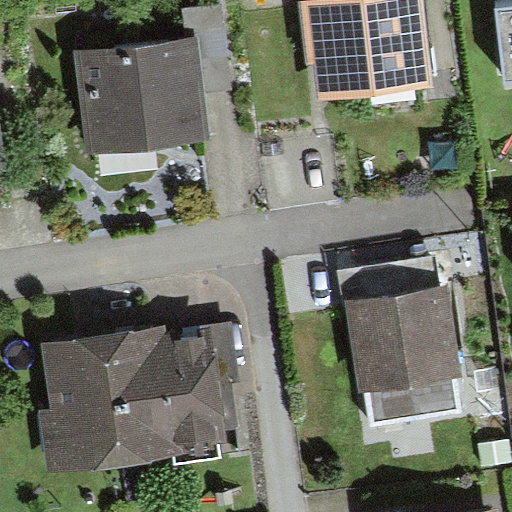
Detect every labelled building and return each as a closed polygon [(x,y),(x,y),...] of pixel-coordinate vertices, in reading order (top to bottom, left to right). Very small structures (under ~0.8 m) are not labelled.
[(74,37),(87,142),(212,127),(207,84),(233,81),(223,0),(182,0),(185,24),(74,37)] [(316,52),(319,86),(436,73),(428,0),(300,0),(307,53),(316,52)] [(511,0),(497,0),(504,63),(511,62),(511,0)] [(0,154),(9,154),(0,88),(0,154)] [(450,272),(345,288),(358,379),(365,378),(370,415),(463,401),(457,363),(464,362),(450,272)] [(41,399),(50,461),(184,442),(183,435),(228,428),(227,421),(240,419),(233,373),(241,372),(233,312),(213,315),(212,308),(44,332),(53,398),(41,399)] [(502,511),(501,497),(396,511),(502,511)]
